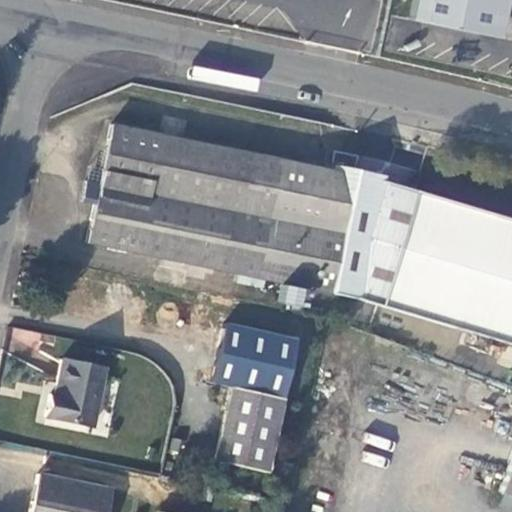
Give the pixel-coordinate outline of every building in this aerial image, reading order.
[(417,0),(414,21),(483,34),(505,19),(508,0),(417,0)] [(81,237),(320,290),(344,172),(346,163),(324,156),(322,164),(106,119),(96,164),(93,180),(80,177),(76,197),(89,199),(81,237)] [(84,162),(80,177),(93,180),(96,164),(84,162)] [(382,174),(346,163),(344,172),(380,184),(382,174)] [(458,338),(482,345),(499,351),(511,354),(511,226),(380,184),(344,172),(320,290),(449,335),(458,338)] [(278,301),(301,307),(306,289),(283,283),(278,301)] [(446,345),(454,350),(458,338),(449,335),(446,345)] [(478,357),(482,345),(458,338),(454,350),(478,357)] [(511,367),(511,354),(499,351),(496,363),(511,367)] [(47,391),(43,414),(86,423),(98,366),(61,359),(54,392),(47,391)] [(264,470),(282,399),(232,387),(214,457),(264,470)] [(511,456),(499,495),(511,499),(511,456)] [(104,511),(109,489),(35,474),(27,511),(104,511)] [(501,511),(511,511),(511,499),(499,495),(495,510),(501,511)]
